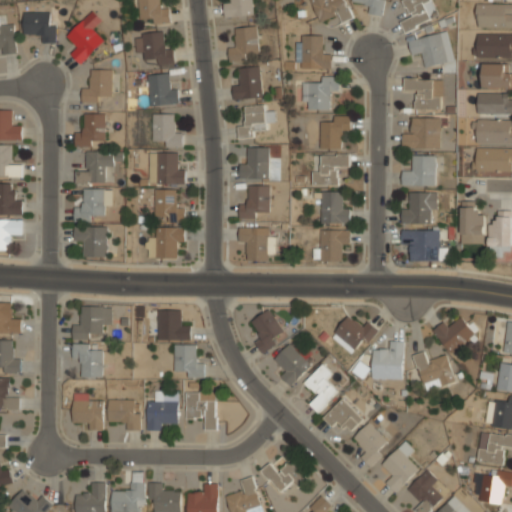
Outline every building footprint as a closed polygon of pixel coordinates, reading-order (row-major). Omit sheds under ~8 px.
[(161,8),(159,0),(136,0),(143,26),(170,19),(167,6),(161,8)] [(225,17),(254,14),(252,0),(230,0),(230,2),(223,3),(225,17)] [(310,0),(319,21),(338,13),(342,22),(352,18),(344,0),(310,0)] [(352,0),(352,2),(369,4),(368,14),(383,15),(384,0),(352,0)] [(439,16),(431,0),(402,0),(410,17),(400,21),(405,31),(439,16)] [(477,27),(511,27),(511,3),(477,3),(477,27)] [(52,6),(24,6),(24,32),(41,32),(41,41),(52,41),(52,6)] [(66,35),(77,46),(71,53),(80,63),(105,38),(84,17),(66,35)] [(2,54),(16,53),(14,23),(0,24),(0,47),(1,47),(2,54)] [(236,47),(228,47),(229,60),(259,59),(257,26),(234,27),(236,47)] [(454,61),(448,31),(409,40),(412,55),(422,52),(425,67),(454,61)] [(135,32),(136,52),(144,52),(145,62),(174,61),(174,48),(163,48),(163,32),(135,32)] [(511,33),(475,34),(476,56),(511,56),(511,33)] [(332,68),(331,54),(323,54),(323,35),(301,35),(301,42),(297,42),(297,68),(332,68)] [(483,87),(511,87),(511,72),(508,72),(509,64),(483,63),(483,87)] [(263,96),(259,65),(237,68),(239,84),(232,85),(234,100),(263,96)] [(111,68),(91,68),(91,86),(82,86),(82,100),(111,100),(111,68)] [(147,74),(151,106),(178,102),(176,82),(169,83),(167,71),(147,74)] [(302,82),(301,101),(308,101),(308,109),(330,109),(330,91),(338,91),(339,76),(321,76),(321,82),(302,82)] [(415,109),(442,109),(442,79),(404,79),(404,90),(415,90),(415,109)] [(511,112),(511,98),(509,99),(509,93),(478,93),(478,113),(511,112)] [(244,105),(245,125),(238,126),(239,138),(254,137),(254,130),(267,130),(266,122),(274,121),(274,113),(264,113),(264,105),(244,105)] [(12,110),(0,110),(0,140),(22,140),(22,125),(12,125),(12,110)] [(105,112),(84,112),(84,132),(75,132),(75,144),(105,144),(105,112)] [(182,146),(182,131),(173,131),(173,112),(152,112),(152,141),(162,141),(162,146),(182,146)] [(320,122),(320,148),(342,148),(342,130),(350,130),(350,115),(334,115),(334,121),(320,122)] [(403,133),(402,147),(440,148),(441,118),(412,117),(411,133),(403,133)] [(511,119),(476,120),(477,144),(511,143),(511,119)] [(22,164),(12,164),(12,144),(0,144),(0,177),(22,177),(22,164)] [(269,147),(247,147),(247,164),(240,163),(240,177),(269,178),(269,147)] [(511,148),(477,147),(476,170),(511,171),(511,170),(511,148)] [(86,170),(75,170),(75,181),(112,181),(112,150),(86,150),(86,170)] [(184,182),(184,163),(176,163),(176,151),(148,151),(148,162),(156,162),(156,182),(184,182)] [(349,155),(320,155),(320,171),(312,171),(312,184),(338,184),(338,166),(349,166),(349,155)] [(402,171),(402,185),(436,185),(435,155),(412,155),(412,171),(402,171)] [(0,214),(22,214),(22,193),(12,193),(12,183),(0,183),(0,214)] [(271,185),(248,185),(248,203),(240,203),(239,217),(256,218),(256,212),(270,212),(271,185)] [(75,221),(95,221),(95,211),(111,211),(111,188),(83,188),(83,207),(75,207),(75,221)] [(174,188),(154,188),(154,220),(184,220),(184,200),(174,200),(174,188)] [(321,223),(350,222),(350,208),(343,208),(343,191),(321,191),(321,223)] [(438,192),(409,192),(409,208),(402,208),(402,223),(431,223),(431,208),(437,208),(438,192)] [(484,243),(484,214),(476,214),(476,200),(461,200),(461,243),(484,243)] [(489,222),(489,256),(503,256),(503,251),(511,250),(511,220),(511,210),(497,210),(498,222),(489,222)] [(22,236),(22,219),(0,219),(0,249),(11,249),(11,236),(22,236)] [(106,225),(75,225),(75,241),(83,241),(83,255),(106,255),(106,225)] [(146,256),(176,257),(176,244),(184,244),(184,226),(155,225),(155,236),(146,236),(146,256)] [(269,227),(239,227),(239,241),(247,241),(247,260),(271,260),(271,251),(270,251),(270,243),(269,243),(269,227)] [(410,260),(447,261),(447,248),(439,248),(440,230),(402,229),(401,244),(411,244),(410,260)] [(320,249),(314,249),(314,260),(342,260),(343,244),(350,244),(350,230),(320,230),(320,249)] [(13,302),(0,302),(0,333),(22,333),(22,318),(13,318),(13,302)] [(73,337),(104,337),(104,323),(112,324),(112,305),(82,305),(82,323),(73,323),(73,337)] [(181,324),(181,308),(158,308),(158,339),(190,339),(190,324),(181,324)] [(255,341),(263,352),(279,341),(275,335),(284,329),(269,308),(251,320),(263,336),(255,341)] [(363,317),(358,323),(347,315),(331,335),(355,354),(376,328),(363,317)] [(447,319),(433,329),(450,352),(475,332),(463,316),(451,325),(447,319)] [(511,321),(508,321),(503,351),(511,352),(511,321)] [(372,377),(403,378),(403,339),(385,339),(385,348),(372,347),(372,377)] [(0,340),(0,365),(4,365),(4,372),(21,372),(21,351),(13,351),(13,340),(0,340)] [(312,365),(290,341),(275,356),(283,365),(277,371),(290,385),(312,365)] [(83,376),(104,376),(104,343),(74,343),(74,354),(83,354),(83,376)] [(204,375),(204,362),(196,362),(196,343),(174,343),(174,375),(204,375)] [(456,379),(446,353),(426,360),(423,351),(413,354),(426,390),(456,379)] [(497,389),(511,390),(511,357),(510,357),(510,363),(499,362),(497,389)] [(333,372),(322,362),(303,382),(317,396),(310,404),(318,412),(339,391),(326,379),(333,372)] [(491,373),(483,371),(480,385),(489,386),(491,373)] [(10,376),(0,376),(0,408),(20,408),(20,397),(10,397),(10,376)] [(186,418),(205,418),(205,428),(217,428),(217,390),(186,391),(186,418)] [(164,430),(164,422),(178,422),(178,391),(156,391),(156,400),(147,400),(147,430),(164,430)] [(103,400),(91,400),(91,392),(73,392),(73,422),(86,422),(86,430),(103,430),(103,400)] [(485,424),(511,427),(511,394),(502,393),(501,402),(488,400),(485,424)] [(323,417),(335,428),(342,421),(351,430),(363,417),(342,397),(323,417)] [(139,429),(139,399),(108,399),(108,420),(125,420),(125,429),(139,429)] [(388,439),(369,421),(353,436),(367,449),(360,456),(370,466),(384,452),(380,447),(388,439)] [(511,434),(481,430),(477,460),(504,464),(506,444),(511,445),(511,434)] [(393,474),(386,481),(396,491),(420,468),(408,456),(414,449),(405,440),(382,463),(393,474)] [(281,491),(292,481),(298,487),(309,477),(292,458),(278,470),(270,461),(261,469),(281,491)] [(0,485),(13,482),(8,464),(0,466),(0,485)] [(415,510),(417,511),(428,511),(445,496),(436,487),(442,482),(428,468),(408,488),(422,502),(415,510)] [(111,490),(111,511),(145,511),(145,470),(133,470),(133,490),(111,490)] [(511,470),(476,470),(476,501),(502,501),(502,484),(511,484),(511,470)] [(225,494),(230,511),(249,511),(248,507),(261,503),(253,476),(241,479),(244,489),(225,494)] [(106,511),(106,481),(88,481),(88,491),(76,491),(76,511),(106,511)] [(181,511),(181,491),(168,491),(168,481),(148,481),(148,502),(156,502),(156,511),(181,511)] [(187,491),(187,511),(218,511),(218,481),(204,481),(204,491),(187,491)] [(9,511),(41,511),(52,502),(44,493),(37,500),(24,488),(5,507),(9,511)] [(328,511),(334,506),(321,494),(307,509),(310,511),(328,511)] [(437,511),(472,511),(454,494),(437,511)]
